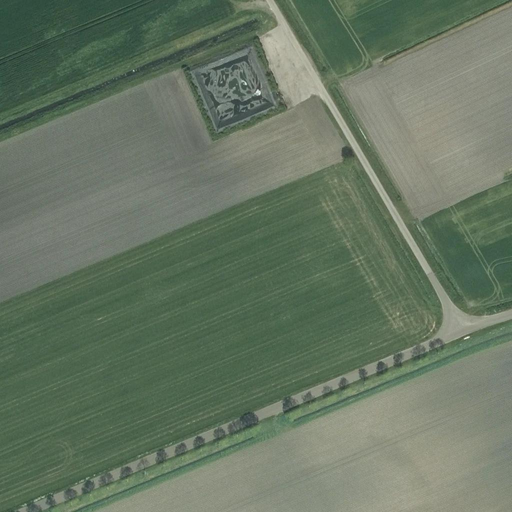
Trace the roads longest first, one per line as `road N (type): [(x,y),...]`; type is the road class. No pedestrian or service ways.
road 1 (unclassified): [(26,511),(463,331)]
road 2 (unclassified): [(463,331),(269,0)]
